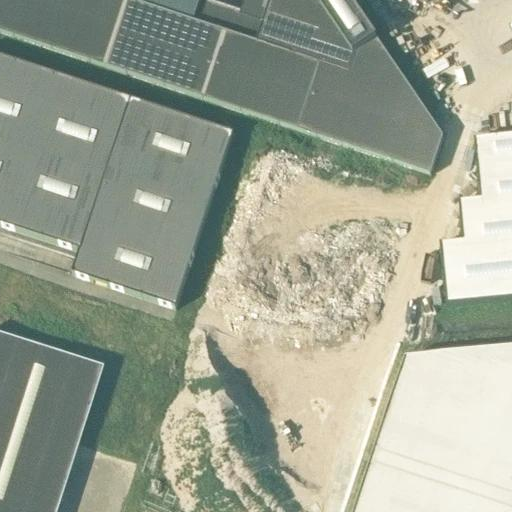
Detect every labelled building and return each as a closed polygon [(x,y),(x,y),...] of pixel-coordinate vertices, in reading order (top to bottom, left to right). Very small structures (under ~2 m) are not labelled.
[(271,0),(264,23),(201,2),(193,25),(132,4),(133,0),(0,0),(0,35),(431,178),(443,141),(348,0),(271,0)] [(0,229),(80,256),(72,279),(176,313),(233,139),(0,62),(0,229)] [(511,138),(475,142),(481,202),(459,204),(463,244),(440,247),(447,309),(511,302),(511,138)] [(56,511),(101,372),(0,340),(0,511),(56,511)] [(511,511),(511,352),(403,362),(353,511),(511,511)]
